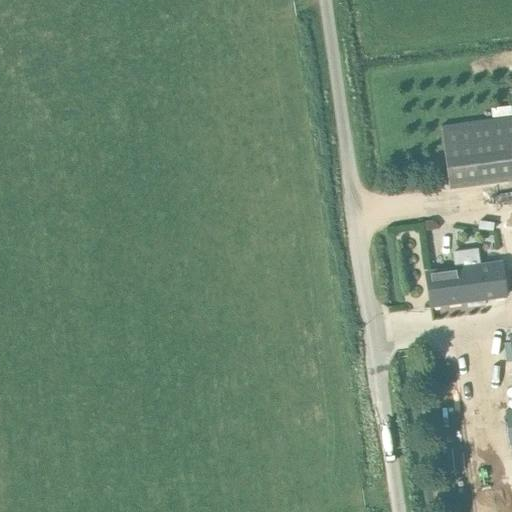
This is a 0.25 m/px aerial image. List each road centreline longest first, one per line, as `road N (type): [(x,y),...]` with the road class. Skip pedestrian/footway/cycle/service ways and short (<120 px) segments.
road 1 (unclassified): [(409,511),(331,0)]
road 2 (unknown): [(511,199),(488,188),(362,198)]
road 3 (unknown): [(382,330),(483,323),(511,313)]
